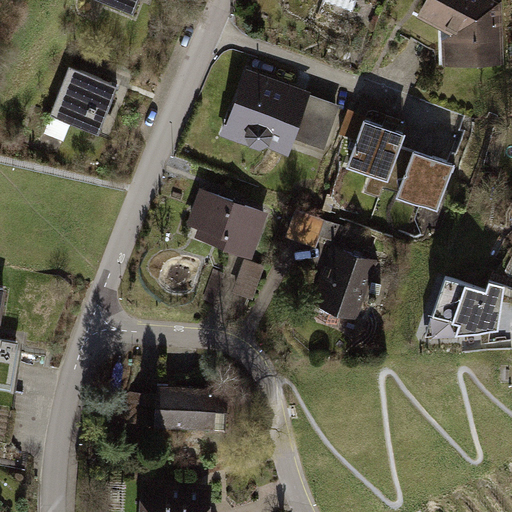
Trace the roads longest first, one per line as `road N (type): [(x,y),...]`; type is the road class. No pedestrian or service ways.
road 1 (residential): [(93,319),(223,0)]
road 2 (residential): [(307,511),(264,379),(235,345),(93,319)]
road 3 (residential): [(55,511),(63,425),(93,319)]
